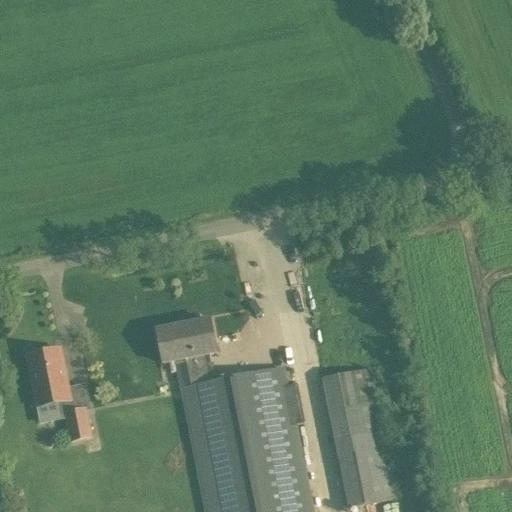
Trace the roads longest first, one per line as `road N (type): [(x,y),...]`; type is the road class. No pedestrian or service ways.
road 1 (unclassified): [(0,273),(473,176)]
road 2 (unclassified): [(473,176),(407,0)]
